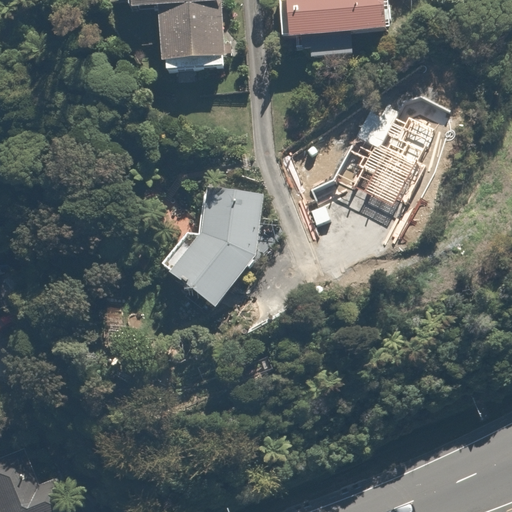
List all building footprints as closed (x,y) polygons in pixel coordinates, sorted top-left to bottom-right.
[(217,0),(119,0),(120,8),(149,8),(150,66),(219,65),(217,0)] [(276,0),(279,37),(380,30),(377,0),(276,0)] [(376,125),(290,155),(314,232),(356,219),(352,207),(376,199),(406,203),(420,152),(384,141),(376,125)] [(236,258),(249,192),(194,182),(186,222),(143,261),(199,304),(236,258)] [(57,511),(23,445),(0,456),(0,511),(57,511)]
